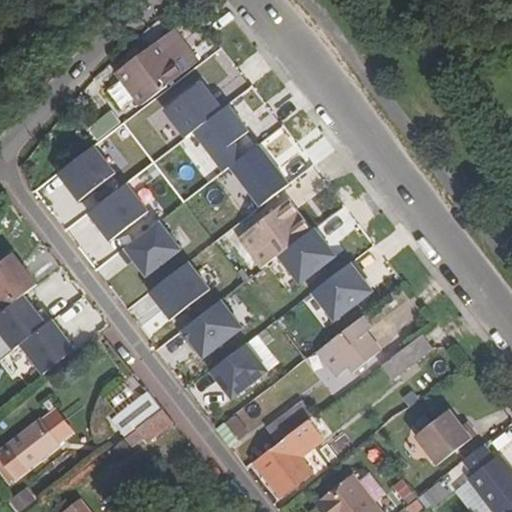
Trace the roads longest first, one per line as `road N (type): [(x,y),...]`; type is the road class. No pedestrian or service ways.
road 1 (residential): [(0,169),(265,511)]
road 2 (residential): [(258,0),(511,322)]
road 3 (residential): [(0,164),(155,0)]
